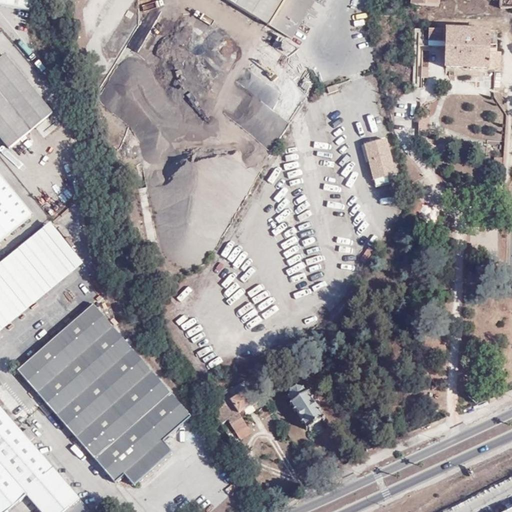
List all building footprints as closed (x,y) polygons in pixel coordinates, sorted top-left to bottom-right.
[(0,0),(0,7),(29,14),(31,0),(0,0)] [(229,0),(270,25),(285,0),(229,0)] [(285,0),(270,25),(294,39),(317,0),(285,0)] [(500,0),(500,9),(510,9),(510,0),(500,0)] [(490,33),(428,30),(427,46),(447,47),(446,69),(501,71),(502,55),(496,55),(496,49),(490,48),(490,33)] [(0,140),(7,149),(52,113),(6,56),(0,60),(0,140)] [(338,90),(336,84),(326,88),(328,93),(338,90)] [(387,141),(364,146),(373,186),(396,180),(387,141)] [(0,239),(31,214),(0,176),(0,239)] [(0,263),(0,331),(83,266),(50,225),(0,263)] [(94,305),(18,371),(113,482),(123,473),(134,486),(172,453),(161,440),(190,416),(94,305)] [(292,380),(284,385),(290,394),(285,397),(310,433),(312,431),(315,432),(317,435),(324,430),(321,427),(324,425),(323,423),(325,421),(302,387),(299,389),(292,380)] [(212,414),(219,425),(228,420),(237,433),(247,426),(239,414),(259,401),(250,386),(220,408),(212,414)] [(205,404),(212,414),(220,408),(214,398),(205,404)] [(87,511),(88,511),(0,409),(0,511),(7,511),(26,496),(40,511),(87,511)] [(247,426),(237,433),(241,439),(251,432),(247,426)]
